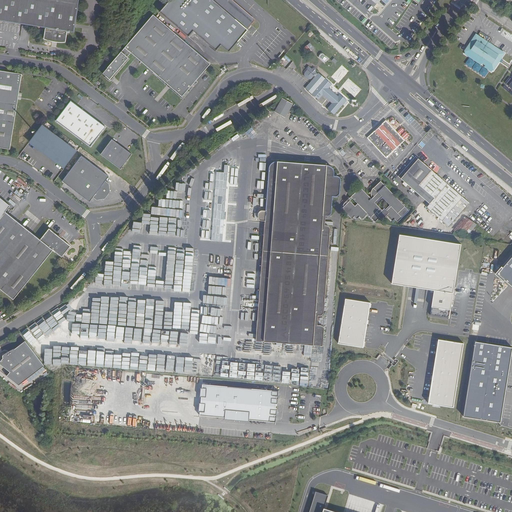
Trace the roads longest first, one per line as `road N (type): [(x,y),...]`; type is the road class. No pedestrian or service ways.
road 1 (unclassified): [(186,135),(219,90),(245,77),(282,83),(317,118),(340,126),(359,120),(395,86)]
road 2 (unclassified): [(152,139),(67,73),(0,58)]
road 3 (primary): [(395,86),(511,183)]
road 4 (unclassified): [(511,446),(379,399)]
road 5 (primary): [(293,0),(395,86)]
road 6 (unclassified): [(0,336),(59,298),(98,252)]
road 7 (unclassified): [(379,399),(378,375),(366,368),(346,374),(341,390),(349,405),(377,402)]
